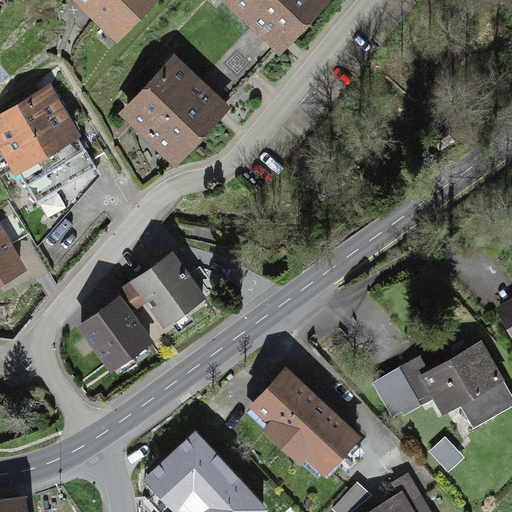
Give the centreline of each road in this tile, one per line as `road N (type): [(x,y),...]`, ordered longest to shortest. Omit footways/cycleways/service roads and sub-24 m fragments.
road 1 (residential): [(94,440),(54,374),(49,328),(157,200),(177,183),(221,170),(374,0)]
road 2 (tertiary): [(94,440),(511,137)]
